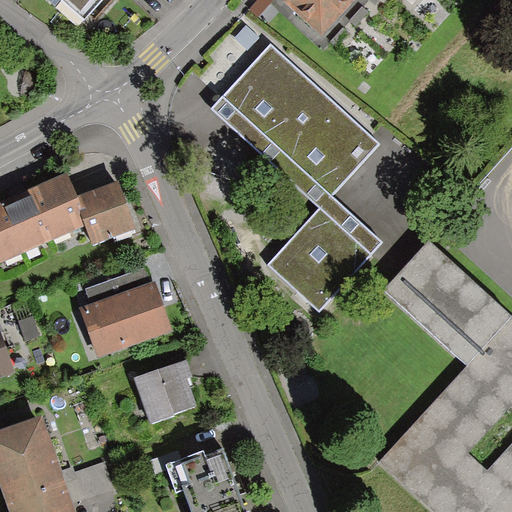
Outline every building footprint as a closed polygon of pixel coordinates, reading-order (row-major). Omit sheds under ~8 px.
[(98,0),(61,0),(82,19),(98,0)] [(354,0),(282,0),(280,3),(320,38),(354,0)] [(319,209),(269,264),(321,312),(384,242),(332,195),(380,142),(274,46),(213,113),(319,209)] [(0,265),(87,232),(75,201),(67,180),(0,205),(0,265)] [(118,184),(75,201),(87,232),(93,247),(136,231),(118,184)] [(470,370),(511,325),(511,323),(426,247),(383,291),(470,370)] [(86,314),(102,357),(170,331),(153,288),(86,314)] [(40,339),(33,319),(20,323),(27,343),(40,339)] [(511,325),(470,370),(380,465),(432,511),(460,511),(511,458),(511,325)] [(0,382),(12,379),(0,343),(0,382)] [(187,364),(135,384),(153,430),(199,413),(186,382),(193,379),(187,364)] [(0,434),(0,476),(12,511),(76,511),(73,502),(113,488),(105,465),(78,475),(77,470),(64,475),(44,419),(0,434)] [(248,511),(225,451),(171,471),(186,511),(248,511)] [(511,511),(511,458),(460,511),(511,511)]
